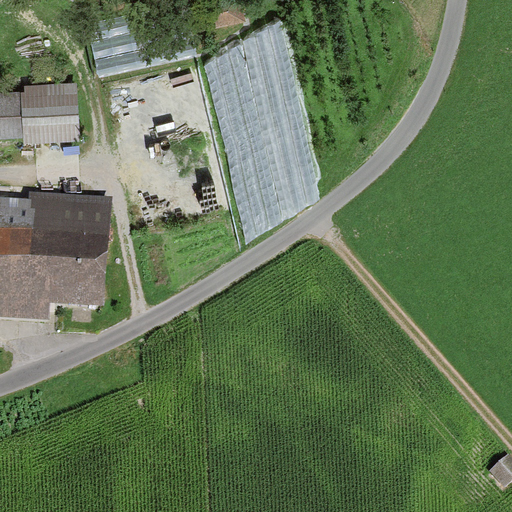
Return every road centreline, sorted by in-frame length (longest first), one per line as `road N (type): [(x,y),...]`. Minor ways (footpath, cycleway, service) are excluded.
road 1 (unclassified): [(0,385),(145,323),(364,177),(420,113),(459,0)]
road 2 (track): [(511,441),(313,217)]
